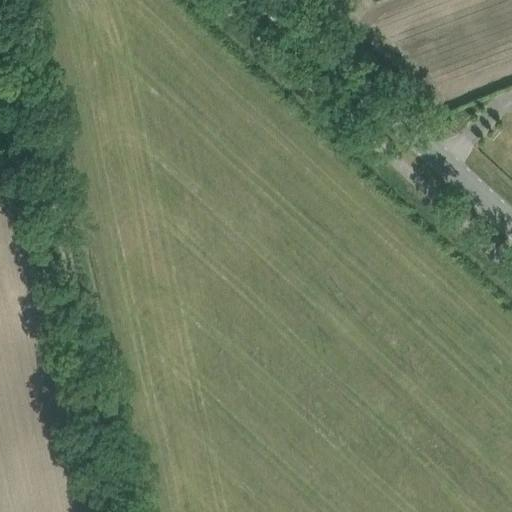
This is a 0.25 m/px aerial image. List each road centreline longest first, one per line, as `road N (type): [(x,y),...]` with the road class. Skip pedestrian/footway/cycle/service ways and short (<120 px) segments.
road 1 (track): [(14,0),(123,511)]
road 2 (tertiary): [(511,228),(260,0)]
